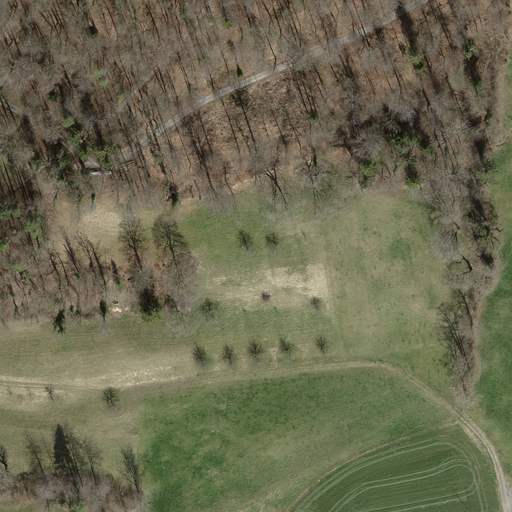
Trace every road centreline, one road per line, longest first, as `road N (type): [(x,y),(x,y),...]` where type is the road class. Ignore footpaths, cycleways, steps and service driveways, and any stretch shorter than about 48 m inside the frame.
road 1 (track): [(425,0),(207,97),(121,159),(89,158),(0,100)]
road 2 (track): [(506,502),(493,453),(477,429),(408,375),(378,363),(345,364)]
